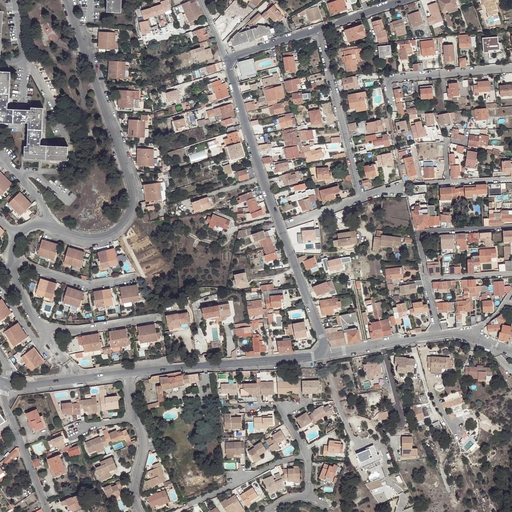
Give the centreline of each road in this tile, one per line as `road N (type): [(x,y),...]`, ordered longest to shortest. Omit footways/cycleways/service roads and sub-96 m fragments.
road 1 (residential): [(67,0),(131,190),(130,212),(99,236),(44,224),(17,234)]
road 2 (unclassified): [(327,354),(128,372)]
road 3 (residential): [(320,27),(362,198)]
road 4 (unclassified): [(280,227),(228,63)]
road 5 (residential): [(390,105),(386,78),(511,68)]
road 6 (residential): [(362,198),(404,182),(511,179)]
road 7 (residential): [(53,141),(54,110),(24,62),(14,0)]
road 8 (residential): [(426,279),(416,234),(511,229)]
road 9 (unclassified): [(327,354),(280,227)]
road 10 (residential): [(307,458),(278,462),(191,503)]
road 11 (residential): [(132,277),(89,285),(13,259)]
